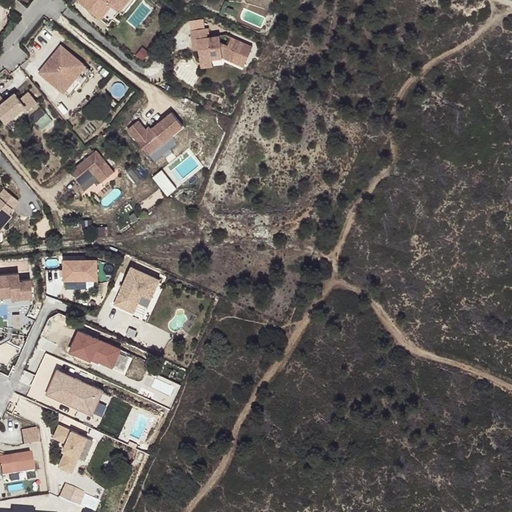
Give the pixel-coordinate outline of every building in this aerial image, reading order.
[(78,0),(77,2),(100,21),(111,7),(115,10),(122,0),(78,0)] [(252,49),(230,40),(227,48),(220,45),(220,38),(209,40),(208,30),(191,32),(192,42),(197,42),(198,52),(199,62),(211,61),(222,60),(243,69),(252,49)] [(89,69),(59,45),(38,72),(68,96),(89,69)] [(142,52),(134,62),(143,69),(151,58),(142,52)] [(200,70),(212,68),(211,61),(199,62),(200,70)] [(36,103),(27,92),(19,98),(15,93),(4,102),(0,96),(0,116),(5,122),(23,108),(26,112),(36,103)] [(139,121),(128,129),(148,155),(172,137),(184,128),(173,114),(152,130),(148,133),(146,130),(139,121)] [(178,145),(172,137),(148,155),(154,163),(178,145)] [(97,150),(70,172),(80,184),(94,173),(101,182),(114,172),(97,150)] [(0,220),(5,214),(1,212),(13,196),(0,186),(0,220)] [(68,230),(54,231),(55,242),(69,240),(68,230)] [(97,260),(64,260),(64,280),(97,280),(97,260)] [(131,267),(114,304),(134,313),(142,294),(151,298),(160,279),(131,267)] [(17,272),(0,274),(0,296),(7,296),(7,292),(10,292),(11,299),(32,297),(30,278),(18,279),(17,272)] [(33,430),(18,432),(21,446),(35,443),(33,430)] [(0,476),(31,472),(29,454),(9,458),(0,453),(0,476)]
